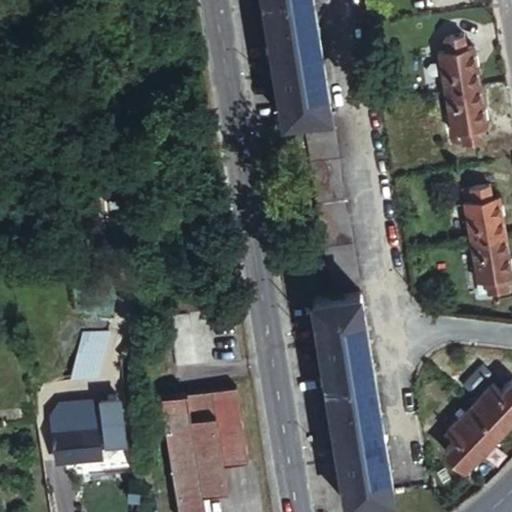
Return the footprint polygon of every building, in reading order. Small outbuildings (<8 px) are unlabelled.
[(267,0),(284,107),(285,117),(305,114),(333,109),(315,0),(267,0)] [(440,45),(447,88),(483,82),(479,56),(471,57),(468,40),(467,30),(446,34),(448,44),(440,45)] [(476,39),(468,40),(471,57),(479,56),(476,39)] [(483,82),(447,88),(454,126),(461,125),(463,135),(463,137),(484,134),(482,121),(479,104),(487,103),(483,82)] [(490,119),(487,103),(479,104),(482,121),(490,119)] [(333,109),(305,114),(332,290),(361,286),(333,109)] [(461,125),(454,126),(456,136),(463,135),(461,125)] [(466,199),(474,237),(509,233),(505,209),(498,210),(495,194),(493,182),(471,185),(474,197),(466,199)] [(469,186),(463,188),(464,196),(471,195),(469,186)] [(502,192),(495,194),(498,210),(505,209),(502,192)] [(511,247),(509,233),(474,237),(481,278),(488,277),(490,291),(511,287),(509,274),(506,258),(511,257),(511,247)] [(488,277),(481,278),(483,292),(490,291),(488,277)] [(313,293),(346,502),(394,495),(361,286),(332,290),(313,293)] [(89,354),(94,383),(107,380),(102,351),(89,354)] [(471,402),(501,431),(511,419),(511,376),(503,386),(495,377),(471,402)] [(235,388),(167,399),(172,432),(192,430),(211,427),(238,441),(242,466),(248,466),(235,388)] [(178,511),(203,511),(193,443),(192,430),(172,432),(167,399),(161,400),(178,511)] [(466,467),(501,431),(471,402),(445,428),(454,436),(445,446),(466,467)] [(103,457),(102,446),(99,427),(96,407),(52,414),(55,431),(60,464),(62,464),(103,457)] [(32,432),(30,422),(0,427),(0,433),(6,432),(8,436),(32,432)] [(99,427),(102,446),(110,444),(107,425),(99,427)] [(216,440),(223,494),(228,493),(225,469),(242,466),(238,441),(211,427),(192,430),(193,443),(216,440)] [(47,466),(60,464),(55,431),(42,433),(47,466)] [(193,443),(203,511),(207,511),(205,497),(223,494),(216,440),(193,443)] [(439,445),(429,447),(431,466),(443,464),(439,445)]
